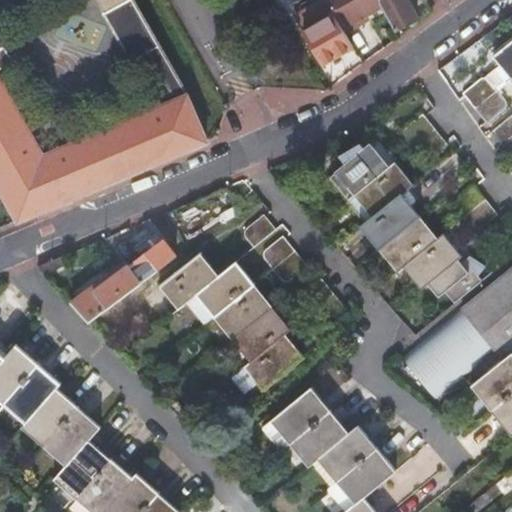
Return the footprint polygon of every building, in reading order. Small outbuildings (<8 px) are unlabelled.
[(0,189),(17,220),(206,140),(185,94),(132,0),(102,0),(130,52),(146,44),(171,89),(138,103),(143,111),(42,155),(0,79),(0,67),(15,59),(0,33),(0,189)] [(313,0),(294,11),(303,25),(331,8),(326,0),(313,0)] [(377,0),(326,0),(331,8),(344,31),(359,23),(357,18),(381,5),(377,0)] [(377,0),(381,5),(394,29),(416,17),(406,0),(377,0)] [(324,62),(353,45),(344,31),(331,8),(303,25),(324,62)] [(509,77),(511,74),(511,37),(491,55),(509,77)] [(460,91),(463,94),(473,106),(496,88),(488,78),(486,77),(483,76),(480,76),(479,76),(478,77),(460,91)] [(473,106),(483,120),(486,123),(503,109),(504,108),(506,106),(506,102),(506,100),(505,98),(496,88),(473,106)] [(433,127),(421,112),(403,127),(402,129),(402,131),(403,135),(410,146),(433,127)] [(511,112),(490,129),(500,143),(503,146),(511,139),(511,112)] [(446,143),(433,127),(410,146),(418,155),(420,156),(422,158),(425,158),(428,157),(446,143)] [(327,176),(346,199),(352,194),(393,160),(395,159),(377,137),(369,143),(368,142),(327,176)] [(352,194),(370,215),(399,192),(407,185),(411,182),(393,160),(352,194)] [(453,205),(461,215),(484,196),(472,182),(454,196),(453,198),(452,202),(453,205)] [(399,192),(408,202),(416,196),(407,185),(399,192)] [(362,222),(359,224),(377,246),(417,213),(408,202),(399,192),(370,215),(362,222)] [(346,199),(344,200),(362,222),(370,215),(352,194),(346,199)] [(498,212),(484,196),(461,215),(470,226),(472,227),(474,228),(475,228),(478,228),(480,227),(498,212)] [(275,226),(262,210),(243,227),(242,230),(242,232),(244,236),(252,246),(275,226)] [(377,246),(395,269),(401,265),(436,236),(417,213),(377,246)] [(123,265),(75,301),(94,317),(175,254),(165,240),(167,239),(159,228),(136,246),(143,255),(126,269),(123,265)] [(442,231),(450,242),(453,240),(444,229),(442,231)] [(437,295),(443,290),(445,288),(451,295),(474,276),(476,274),(485,262),(468,254),(459,261),(457,257),(461,254),(450,242),(442,231),(436,236),(401,265),(420,287),(426,282),(437,295)] [(264,258),(272,268),(295,248),(282,233),(265,248),(263,252),(263,254),(264,258)] [(295,248),(272,268),(281,278),(283,279),(286,279),(287,279),(290,279),(291,278),(292,278),(308,264),(295,248)] [(162,286),(180,308),(187,302),(198,293),(220,274),(202,252),(162,286)] [(64,254),(40,265),(47,273),(68,263),(64,254)] [(237,259),(220,274),(198,293),(216,315),(255,282),(237,259)] [(493,351),(501,361),(511,352),(511,264),(458,308),(459,309),(493,351)] [(443,290),(454,302),(481,280),(476,274),(474,276),(451,295),(445,288),(443,290)] [(303,301),(311,310),(334,291),(321,277),(304,292),(302,294),(302,298),(303,301)] [(216,315),(234,338),(274,304),(255,282),(216,315)] [(347,306),(334,291),(311,310),(319,320),(322,322),(324,322),(326,322),(328,322),(329,321),(347,306)] [(198,293),(187,302),(205,324),(216,315),(198,293)] [(274,304),(234,338),(252,361),(287,331),(292,326),(274,304)] [(479,364),(493,351),(459,309),(399,358),(434,401),(479,364)] [(252,361),(247,365),(261,381),(266,387),(306,353),(287,331),(252,361)] [(0,363),(0,396),(6,402),(40,362),(18,343),(6,356),(0,363)] [(501,361),(493,351),(479,364),(486,373),(501,361)] [(486,373),(473,385),(493,409),(511,393),(511,352),(501,361),(486,373)] [(40,362),(6,402),(28,421),(59,386),(63,381),(40,362)] [(261,381),(247,365),(234,377),(247,393),(261,381)] [(28,421),(24,425),(46,444),(81,405),(59,386),(28,421)] [(275,421),(293,444),(334,411),(315,388),(275,421)] [(511,393),(493,409),(495,411),(511,432),(511,393)] [(81,405),(46,444),(68,463),(90,437),(102,423),(81,405)] [(334,411),(293,444),(311,467),(313,465),(319,461),(352,434),(334,411)] [(293,444),(275,421),(267,427),(285,451),(293,444)] [(361,427),(352,434),(319,461),(337,483),(379,448),(361,427)] [(68,463),(56,476),(78,496),(112,456),(90,437),(68,463)] [(397,471),(379,448),(337,483),(355,505),(364,497),(397,471)] [(112,456),(78,496),(97,511),(101,511),(104,510),(135,475),(112,456)] [(319,461),(313,465),(332,488),(337,483),(319,461)] [(138,471),(135,475),(104,510),(105,511),(141,511),(161,490),(138,471)] [(332,488),(329,490),(347,511),(355,505),(337,483),(332,488)] [(161,490),(141,511),(180,511),(183,509),(161,490)] [(347,511),(346,511),(376,511),(364,497),(355,505),(347,511)]
